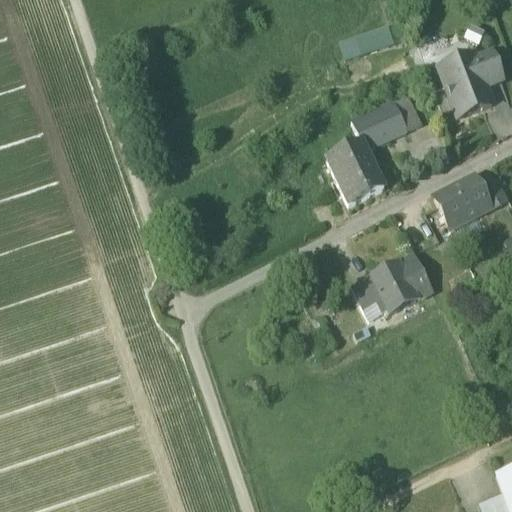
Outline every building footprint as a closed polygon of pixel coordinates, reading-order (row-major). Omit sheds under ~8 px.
[(387,29),(337,45),(344,65),(393,49),(387,29)] [(468,31),(462,45),(477,52),(483,39),(468,31)] [(477,64),(487,91),(499,86),(489,59),(477,64)] [(437,75),(456,124),(490,111),(483,92),(487,91),(477,64),(473,66),(472,62),(437,75)] [(361,151),(364,157),(405,137),(419,130),(406,104),(392,111),(351,130),(361,151)] [(326,168),(346,212),(382,195),(364,157),(361,151),(326,168)] [(433,204),(449,236),(488,216),(478,195),(472,184),(433,204)] [(478,195),(488,216),(506,206),(495,186),(478,195)] [(412,261),(397,269),(409,293),(425,285),(412,261)] [(416,305),(409,293),(397,269),(367,284),(384,317),(386,321),(416,305)] [(364,328),(384,317),(367,284),(347,295),(364,328)] [(315,301),(322,316),(336,309),(329,294),(315,301)] [(306,340),(317,360),(334,351),(323,332),(327,330),(323,321),(311,328),(315,335),(306,340)] [(511,511),(511,474),(494,481),(501,499),(505,511),(511,511)] [(475,510),(476,511),(505,511),(501,499),(475,510)]
